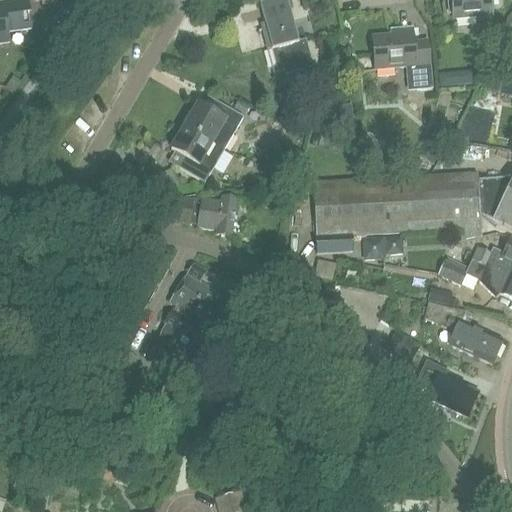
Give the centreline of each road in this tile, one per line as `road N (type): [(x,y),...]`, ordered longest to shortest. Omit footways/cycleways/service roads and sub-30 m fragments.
road 1 (residential): [(511,495),(486,497),(463,484),(364,359),(290,288),(210,244),(56,215)]
road 2 (residential): [(56,215),(181,0)]
